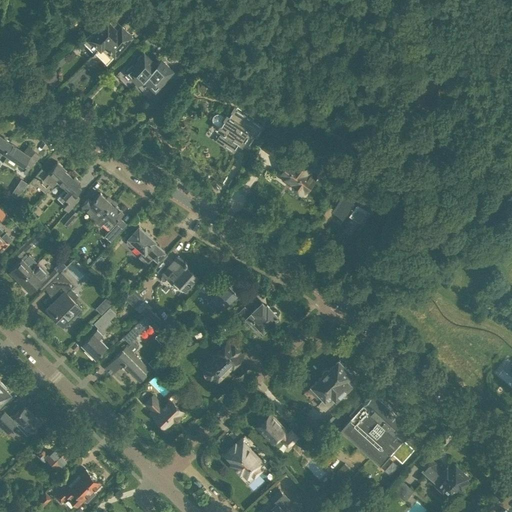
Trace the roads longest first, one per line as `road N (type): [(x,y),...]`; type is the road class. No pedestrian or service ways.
road 1 (secondary): [(336,304),(74,130),(0,94)]
road 2 (secondary): [(511,459),(336,304)]
road 3 (residential): [(177,458),(336,304)]
road 4 (residential): [(151,478),(0,325)]
